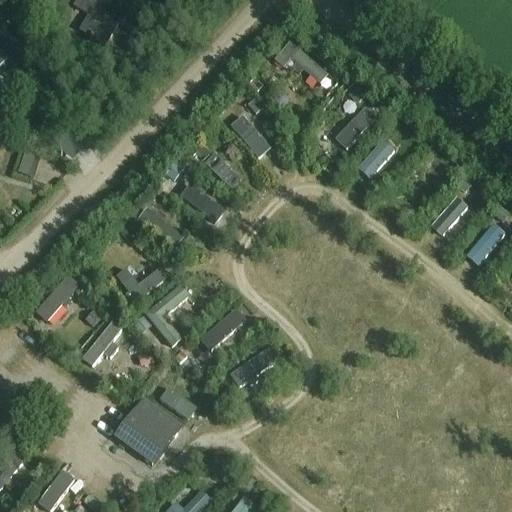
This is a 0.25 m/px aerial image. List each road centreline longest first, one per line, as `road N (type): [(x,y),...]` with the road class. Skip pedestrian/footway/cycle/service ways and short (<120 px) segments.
road 1 (track): [(511,331),(335,197),(297,194),(249,243),(243,266),(247,289),(303,338),(311,358),(306,382),(266,418)]
road 2 (track): [(0,370),(118,472),(155,480),(217,439),(232,441),(315,511)]
road 3 (unclassified): [(0,279),(270,0)]
road 4 (unclassified): [(511,152),(313,0)]
